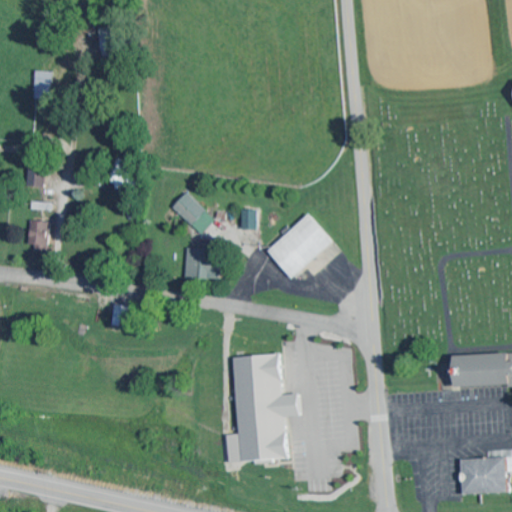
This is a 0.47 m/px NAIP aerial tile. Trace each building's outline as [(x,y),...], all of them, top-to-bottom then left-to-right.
[(55,72),(39,71),(38,98),(54,99),(55,72)] [(31,187),(48,188),(49,167),(33,166),(31,187)] [(207,235),(221,220),(192,193),(178,208),(207,235)] [(247,230),(262,230),(263,211),(247,210),(247,230)] [(339,243),(316,215),(272,251),(296,279),(339,243)] [(33,249),(53,249),(54,222),(34,221),(33,249)] [(224,265),(214,264),(215,249),(192,248),(191,279),(223,280),(224,265)] [(140,307),(118,305),(116,326),(138,328),(140,307)] [(511,353),(457,356),(458,388),(511,385),(511,353)] [(245,435),(233,435),(235,463),(293,459),(290,418),(305,417),(303,394),(288,396),(285,355),(240,358),(245,435)] [(467,495),(511,492),(511,457),(465,460),(467,495)]
